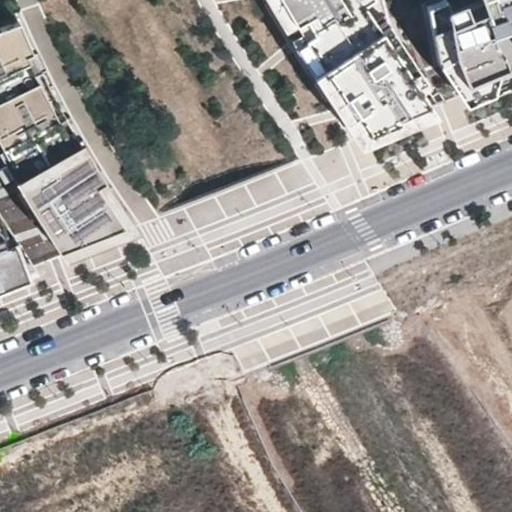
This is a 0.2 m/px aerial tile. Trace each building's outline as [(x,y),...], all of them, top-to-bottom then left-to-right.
[(387,0),(272,0),(296,39),(341,113),(354,135),(432,103),(421,80),(433,74),(387,0)] [(511,0),(464,0),(467,5),(457,10),(452,0),(445,0),(432,6),(443,62),(461,91),(504,73),(511,69),(511,0)] [(85,152),(78,156),(58,120),(65,117),(55,100),(51,102),(44,90),(49,88),(40,71),(33,75),(23,53),(30,49),(17,18),(0,24),(0,155),(0,156),(5,164),(10,173),(15,182),(21,192),(27,201),(34,212),(39,220),(44,228),(49,236),(55,244),(61,254),(84,245),(82,241),(79,236),(127,217),(99,175),(93,179),(85,166),(91,163),(85,152)] [(40,71),(30,49),(23,53),(33,75),(40,71)] [(55,100),(49,88),(44,90),(51,102),(55,100)] [(85,152),(65,117),(58,120),(78,156),(85,152)] [(99,175),(91,163),(85,166),(93,179),(99,175)] [(0,278),(32,265),(0,214),(0,278)] [(84,245),(133,226),(127,217),(79,236),(82,241),(84,245)] [(269,511),(251,485),(206,381),(108,421),(140,489),(156,480),(173,511),(194,500),(200,511),(269,511)] [(89,511),(140,489),(108,421),(0,465),(0,511),(89,511)]
